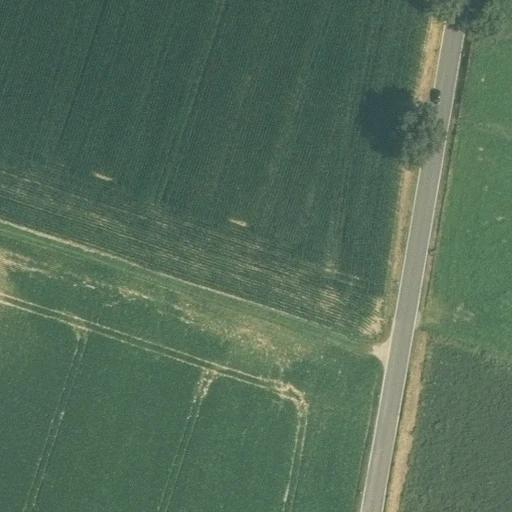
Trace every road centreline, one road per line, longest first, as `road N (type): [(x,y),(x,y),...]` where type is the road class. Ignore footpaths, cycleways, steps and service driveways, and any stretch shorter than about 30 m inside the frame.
road 1 (secondary): [(372,511),(461,0)]
road 2 (track): [(0,227),(400,353)]
